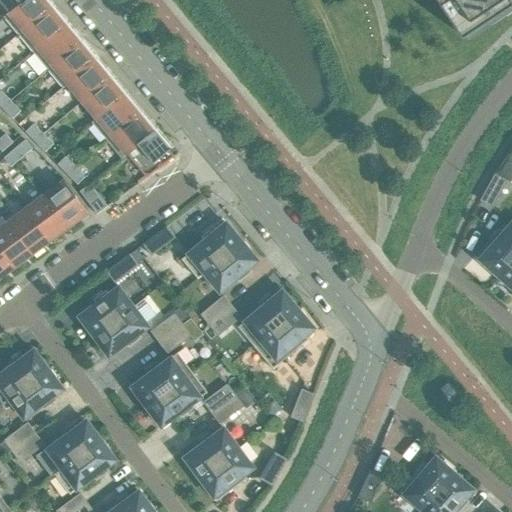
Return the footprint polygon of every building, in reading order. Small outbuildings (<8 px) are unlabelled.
[(0,0),(0,1),(9,12),(23,0),(0,0)] [(19,35),(53,6),(48,0),(23,0),(9,12),(3,16),(19,35)] [(511,0),(437,0),(460,35),(511,0)] [(33,52),(68,23),(53,6),(19,35),(33,52)] [(48,70),(82,41),(68,23),(33,52),(48,70)] [(68,83),(97,59),(82,41),(48,70),(63,88),(68,83)] [(83,100),(112,76),(97,59),(68,83),(83,100)] [(97,117),(126,93),(112,76),(83,100),(97,117)] [(11,101),(1,91),(0,91),(0,106),(3,109),(11,101)] [(107,141),(113,136),(142,112),(126,93),(97,117),(92,122),(107,141)] [(20,111),(11,101),(3,109),(12,119),(20,111)] [(113,136),(107,141),(121,158),(127,153),(156,129),(142,112),(113,136)] [(43,134),(33,124),(25,132),(35,142),(43,134)] [(45,152),(59,138),(49,129),(43,134),(35,142),(45,152)] [(174,156),(168,150),(171,147),(156,129),(127,153),(146,177),(174,156)] [(0,149),(2,151),(13,142),(5,134),(0,138),(0,149)] [(22,157),(32,148),(25,140),(14,148),(22,157)] [(11,166),(22,157),(14,148),(3,158),(11,166)] [(75,166),(65,156),(57,164),(67,174),(75,166)] [(85,176),(75,166),(67,174),(77,184),(85,176)] [(492,207),(507,180),(494,174),(480,200),(492,207)] [(87,211),(65,181),(45,195),(68,225),(87,211)] [(107,206),(90,184),(80,191),(97,214),(107,206)] [(68,225),(45,195),(27,208),(50,239),(68,225)] [(50,239),(27,208),(9,222),(31,253),(50,239)] [(511,258),(511,221),(504,231),(500,228),(475,256),(497,276),(511,258)] [(31,253),(9,222),(0,228),(0,248),(13,266),(31,253)] [(203,273),(241,241),(226,222),(217,229),(214,225),(201,236),(204,240),(182,258),(197,278),(203,273)] [(151,255),(175,237),(167,226),(143,244),(151,255)] [(249,267),(257,260),(241,241),(203,273),(218,290),(235,277),(238,281),(251,271),(249,267)] [(0,275),(13,266),(0,248),(0,275)] [(114,283),(138,265),(130,254),(106,272),(114,283)] [(511,258),(497,276),(499,277),(498,279),(506,286),(507,284),(511,288),(511,258)] [(94,336),(133,306),(118,286),(109,293),(106,289),(103,292),(93,299),(96,303),(79,316),(94,336)] [(254,345),(298,309),(282,289),(273,297),(270,293),(257,304),(260,308),(238,326),(254,345)] [(209,325),(232,306),(223,295),(200,314),(209,325)] [(128,347),(142,337),(139,333),(148,326),(133,306),(94,336),(95,338),(93,339),(99,348),(101,346),(108,355),(125,343),(128,347)] [(218,336),(241,317),(232,306),(209,325),(218,336)] [(308,339),(305,335),(314,328),(306,318),(307,317),(301,309),(299,310),(298,309),(254,345),(273,368),(308,339)] [(158,342),(183,324),(174,313),(150,331),(158,342)] [(167,353),(191,335),(183,324),(158,342),(167,353)] [(0,400),(2,404),(48,369),(33,350),(24,356),(21,352),(8,362),(11,366),(0,374),(0,400)] [(146,406),(192,372),(177,353),(162,364),(159,360),(146,370),(149,374),(132,387),(146,406)] [(53,396),(63,389),(56,379),(57,378),(51,370),(49,371),(48,369),(2,404),(9,399),(23,418),(40,406),(43,410),(56,400),(53,396)] [(191,404),(207,392),(192,372),(146,406),(148,408),(146,410),(152,418),(154,417),(161,426),(178,413),(181,417),(187,412),(188,413),(194,408),(191,404)] [(457,394),(447,383),(440,389),(450,401),(457,394)] [(211,413),(235,395),(227,384),(203,402),(211,413)] [(303,422),(314,394),(301,389),(290,417),(303,422)] [(219,424),(243,406),(235,395),(211,413),(219,424)] [(61,469),(100,440),(86,420),(77,427),(74,423),(60,433),(63,437),(46,450),(61,469)] [(12,451),(36,433),(27,422),(3,440),(12,451)] [(199,477),(238,448),(224,428),(214,435),(211,431),(208,433),(198,441),(201,445),(184,457),(191,467),(189,468),(195,476),(197,475),(199,477)] [(20,462),(44,444),(36,433),(12,451),(20,462)] [(109,470),(106,466),(115,459),(108,450),(110,449),(104,440),(102,442),(100,440),(61,469),(54,474),(69,494),(93,477),(96,480),(102,476),(102,475),(109,470)] [(244,474),(253,467),(238,448),(199,477),(216,500),(243,481),(247,478),(244,474)] [(271,485),(286,459),(274,452),(259,478),(271,485)] [(421,510),(454,473),(452,472),(454,470),(446,463),(444,465),(435,457),(428,465),(424,462),(413,475),(417,478),(403,494),(421,510)] [(370,503),(383,475),(370,470),(358,497),(370,503)] [(459,511),(469,501),(465,498),(473,489),(454,473),(421,510),(423,511),(452,511),(454,511),(455,511),(459,511)] [(150,511),(153,510),(138,491),(129,498),(126,494),(116,501),(113,503),(116,507),(109,511),(150,511)] [(56,511),(77,511),(88,504),(80,493),(56,511)] [(0,511),(3,511),(9,508),(0,496),(0,511)]
